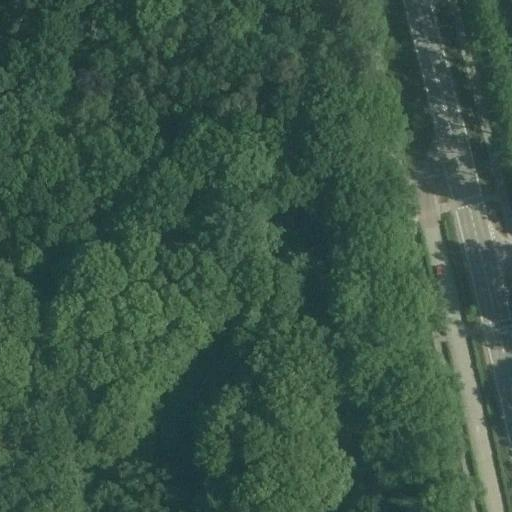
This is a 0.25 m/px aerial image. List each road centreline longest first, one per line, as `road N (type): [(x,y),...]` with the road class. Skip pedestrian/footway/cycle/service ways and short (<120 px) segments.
road 1 (unclassified): [(423,176),(496,511)]
road 2 (primary): [(460,168),(417,0)]
road 3 (primary): [(511,406),(481,264)]
